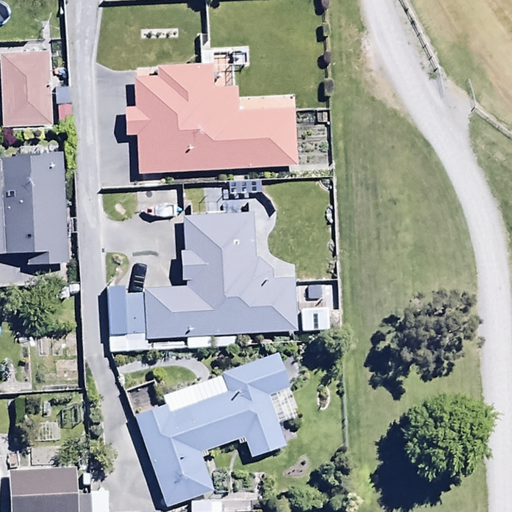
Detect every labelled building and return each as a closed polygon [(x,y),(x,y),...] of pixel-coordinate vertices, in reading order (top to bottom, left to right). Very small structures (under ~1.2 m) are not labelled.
[(47,57),(0,58),(0,130),(67,129),(66,94),(48,95),(47,57)] [(123,139),(132,138),(134,177),(295,168),(292,114),(234,117),(232,91),(208,92),(207,67),(153,70),(153,80),(129,81),(130,110),(121,110),(123,139)] [(64,267),(59,159),(0,161),(0,258),(24,258),(24,269),(64,267)] [(272,274),(259,265),(253,266),(251,217),(180,220),(181,253),(176,254),(178,286),(182,286),(182,291),(140,293),(142,344),(296,337),(293,282),(272,283),(272,274)] [(282,449),(274,426),(292,420),(282,392),(286,391),(274,358),(218,378),(224,395),(195,405),(189,389),(159,400),(161,407),(129,418),(162,510),(209,494),(195,455),(233,441),(235,447),(241,445),(247,461),(282,449)] [(2,476),(4,511),(75,511),(73,471),(2,476)]
